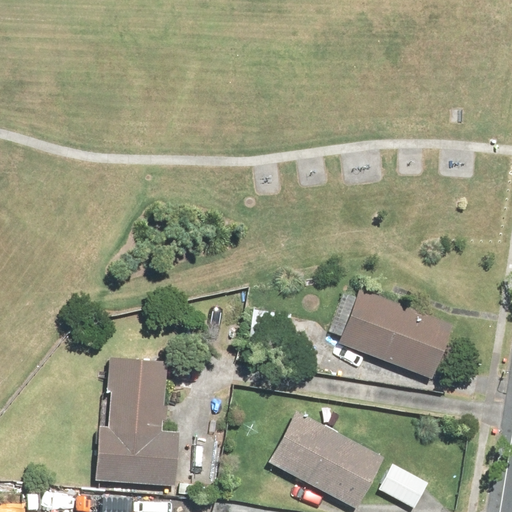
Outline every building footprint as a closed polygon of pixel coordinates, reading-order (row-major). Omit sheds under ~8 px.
[(359,287),(338,343),(432,378),(453,322),(359,287)] [(291,314),(252,311),(250,342),(289,345),(291,314)] [(167,361),(110,357),(106,427),(99,427),(96,482),(176,486),(179,432),(163,431),(167,361)] [(195,368),(170,366),(169,385),(194,386),(195,368)] [(297,409),(268,461),(357,510),(386,458),(297,409)] [(428,481),(393,463),(379,491),(414,508),(428,481)] [(79,511),(81,491),(47,489),(44,511),(79,511)]
